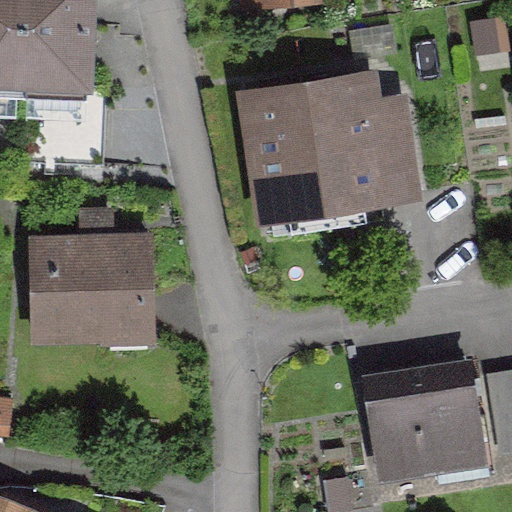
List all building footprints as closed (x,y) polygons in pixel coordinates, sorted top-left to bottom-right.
[(0,0),(0,88),(28,88),(29,0),(0,0)] [(97,89),(97,0),(29,0),(28,88),(97,89)] [(325,0),(236,0),(237,10),(325,0)] [(426,197),(404,60),(236,86),(258,223),(426,197)] [(155,338),(153,227),(30,230),(32,341),(155,338)] [(492,462),(475,358),(364,377),(382,481),(492,462)] [(511,459),(511,377),(483,382),(496,462),(511,459)] [(0,511),(31,511),(34,507),(0,491),(0,511)]
